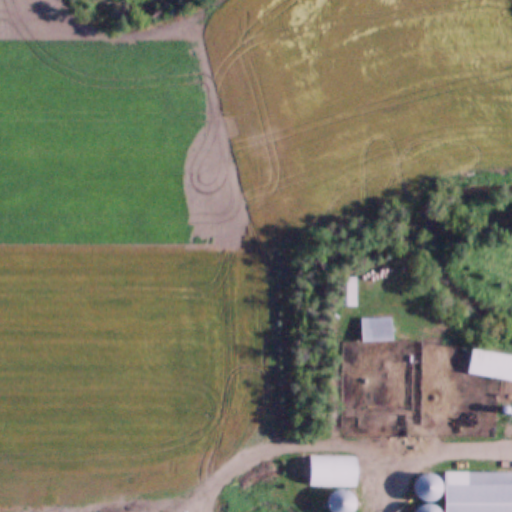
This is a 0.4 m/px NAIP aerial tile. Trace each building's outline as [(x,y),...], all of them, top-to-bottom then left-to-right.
[(459,202),(495,202),(495,186),(459,186),(459,202)] [(335,307),(354,307),(354,278),(335,278),(335,307)] [(358,319),(358,343),(388,343),(388,319),(358,319)] [(511,357),(468,351),(464,377),(511,383),(511,357)] [(354,456),(305,456),(305,486),(354,486),(354,456)] [(511,473),(440,472),(439,511),(511,511),(511,473)] [(347,511),(347,492),(323,492),(323,511),(347,511)]
